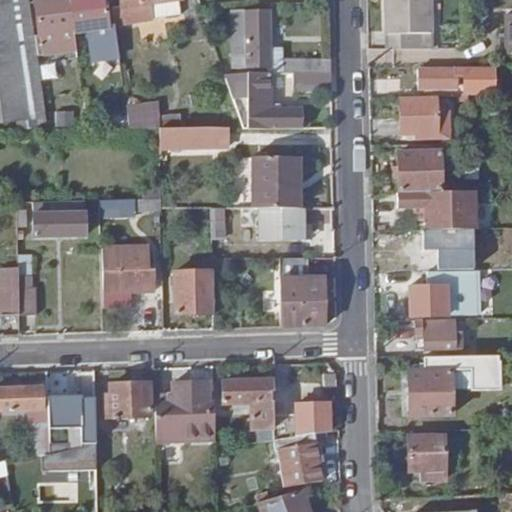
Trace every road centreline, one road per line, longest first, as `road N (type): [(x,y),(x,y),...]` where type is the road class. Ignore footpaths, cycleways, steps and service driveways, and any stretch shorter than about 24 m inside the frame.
road 1 (unclassified): [(355,341),(0,354)]
road 2 (unclassified): [(355,341),(347,0)]
road 3 (unclassified): [(361,511),(355,341)]
